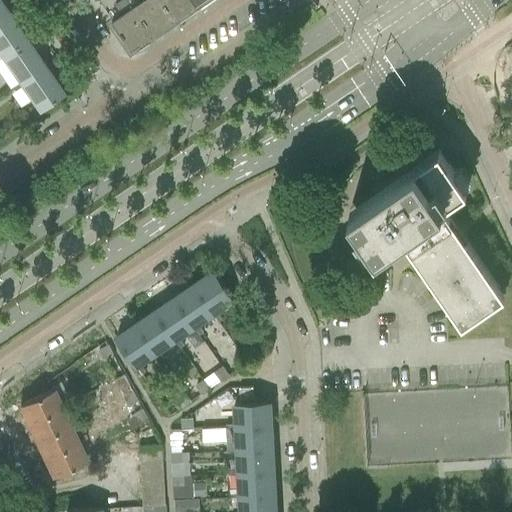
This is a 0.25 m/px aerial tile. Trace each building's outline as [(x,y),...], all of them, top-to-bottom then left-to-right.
[(157,28),(137,0),(100,0),(131,45),(157,28)] [(137,0),(157,28),(188,7),(182,0),(137,0)] [(0,17),(0,54),(1,56),(25,39),(7,13),(0,17)] [(1,56),(19,83),(43,66),(25,39),(1,56)] [(43,66),(19,83),(37,109),(62,92),(43,66)] [(457,318),(500,289),(443,206),(467,190),(439,149),(349,211),(377,252),(401,235),(457,318)] [(212,271),(193,284),(211,312),(218,322),(222,319),(215,309),(231,298),(212,271)] [(193,284),(173,297),(192,325),(199,335),(203,332),(196,322),(211,312),(193,284)] [(173,297),(154,310),(173,338),(192,325),(173,297)] [(154,310),(135,323),(154,351),(173,338),(154,310)] [(135,323),(116,337),(127,353),(134,364),(141,374),(145,371),(138,361),(154,351),(135,323)] [(253,347),(259,355),(266,349),(261,342),(253,347)] [(234,360),(239,368),(247,363),(242,355),(234,360)] [(222,367),(214,372),(220,381),(228,375),(222,367)] [(203,380),(195,385),(201,394),(209,389),(203,380)] [(10,397),(41,476),(80,462),(49,382),(10,397)] [(511,408),(511,382),(501,382),(502,409),(511,408)] [(252,387),(239,387),(239,399),(253,398),(252,387)] [(184,393),(176,398),(182,407),(190,402),(184,393)] [(232,404),(233,428),(271,426),(269,402),(266,402),(250,403),(232,404)] [(193,418),(181,419),(181,429),(193,428),(193,418)] [(233,428),(226,429),(227,451),(235,451),(272,449),(271,426),(233,428)] [(181,429),(169,430),(169,434),(170,441),(180,441),(182,441),(181,429)] [(235,451),(236,474),(273,472),(272,449),(235,451)] [(170,454),(171,477),(190,476),(189,453),(170,454)] [(236,474),(237,497),(274,495),(273,472),(236,474)] [(171,477),(173,501),(194,500),(193,485),(192,485),(191,477),(190,477),(190,476),(171,477)] [(237,497),(237,511),(275,511),(274,495),(237,497)] [(173,501),(173,511),(198,511),(198,499),(194,500),(173,501)]
